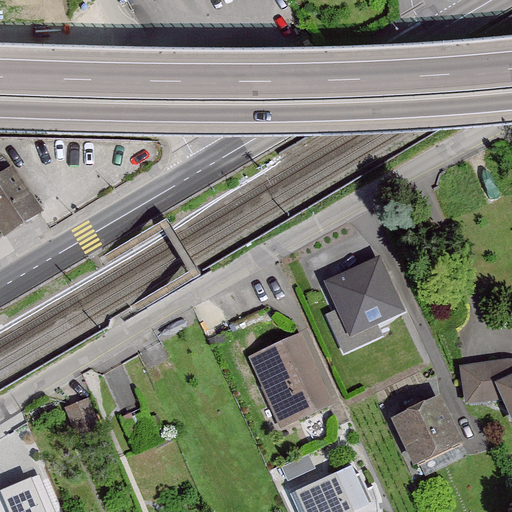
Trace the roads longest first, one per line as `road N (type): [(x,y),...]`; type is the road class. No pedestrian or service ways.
road 1 (residential): [(0,413),(511,112)]
road 2 (motorway): [(511,68),(367,79),(0,76)]
road 3 (motorway): [(0,108),(369,110),(511,100)]
road 4 (primary): [(201,169),(428,39)]
road 5 (primary): [(0,288),(201,169)]
road 6 (residential): [(201,169),(112,0)]
